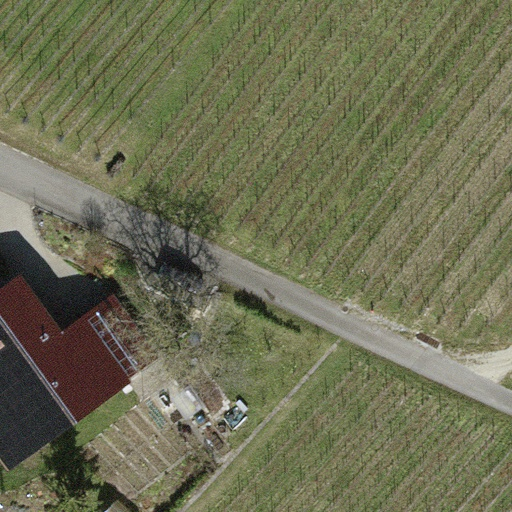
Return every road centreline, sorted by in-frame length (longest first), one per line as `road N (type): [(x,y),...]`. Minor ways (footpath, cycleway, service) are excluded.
road 1 (residential): [(0,151),(349,328)]
road 2 (track): [(349,328),(511,404)]
